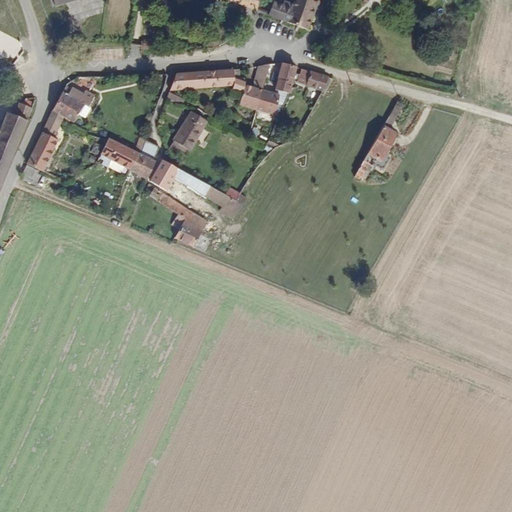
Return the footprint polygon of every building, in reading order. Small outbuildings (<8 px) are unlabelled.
[(254,0),(243,0),(242,5),(246,7),(252,9),(254,0)] [(294,0),(292,7),(271,1),(267,16),(307,26),(315,0),(294,0)] [(274,74),(279,64),(269,66),(266,74),(269,75),(274,74)] [(242,82),(245,77),(236,73),(237,70),(180,74),(174,81),(171,90),(232,84),(229,94),(237,98),(237,102),(253,107),(261,88),(266,74),(269,66),(258,67),(259,72),(253,86),(242,82)] [(294,73),(296,68),(282,68),(280,74),(279,78),(275,91),(286,94),(291,81),(294,73)] [(322,90),(329,78),(308,70),(302,69),(300,76),(294,73),(291,81),(298,84),(312,88),(322,90)] [(88,107),(95,95),(86,90),(84,93),(73,87),(68,95),(63,92),(53,111),(64,117),(74,122),(84,104),(88,107)] [(274,113),(281,95),(261,88),(253,107),(274,113)] [(178,102),(182,94),(171,90),(167,98),(178,102)] [(27,120),(33,108),(19,102),(14,114),(8,112),(0,131),(0,189),(28,121),(27,120)] [(390,129),(404,105),(399,102),(380,134),(392,141),(397,133),(390,129)] [(53,111),(43,132),(54,137),(64,117),(53,111)] [(192,148),(207,120),(191,111),(175,139),(184,144),(192,148)] [(43,172),(59,140),(54,137),(43,132),(34,149),(27,164),(41,171),(43,172)] [(385,152),(392,141),(380,134),(370,151),(378,156),(382,158),(385,152)] [(130,169),(138,152),(110,138),(102,154),(130,169)] [(153,160),(160,146),(145,138),(138,152),(153,160)] [(179,152),(184,144),(175,139),(171,148),(179,152)] [(148,178),(157,162),(153,160),(138,152),(130,169),(148,178)] [(386,168),(393,157),(390,155),(385,152),(382,158),(379,164),(383,166),(386,168)] [(159,186),(172,165),(164,160),(151,182),(159,186)] [(364,179),(371,167),(364,163),(357,175),(364,179)] [(36,180),(41,171),(27,164),(24,169),(22,174),(36,180)] [(174,178),(180,169),(172,165),(159,186),(167,191),(174,178)] [(211,186),(180,169),(174,178),(205,196),(211,186)] [(223,207),(231,197),(211,186),(205,196),(223,207)] [(162,205),(168,196),(155,187),(149,197),(162,205)] [(188,218),(192,211),(168,196),(162,205),(177,214),(187,220),(188,218)] [(204,228),(208,221),(192,211),(188,218),(204,228)] [(180,230),(187,220),(177,214),(171,224),(180,230)] [(204,228),(188,218),(187,220),(180,230),(174,240),(190,250),(204,228)] [(204,251),(210,236),(202,233),(197,248),(204,251)]
